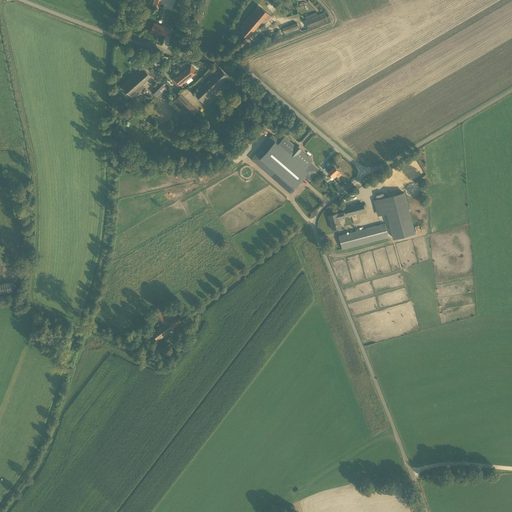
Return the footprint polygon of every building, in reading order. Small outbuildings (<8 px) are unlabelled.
[(180,9),(182,0),(175,0),(174,6),(180,9)] [(260,9),(257,7),(244,22),(247,25),(241,32),(248,38),(264,18),(267,21),(271,16),(262,8),(260,9)] [(316,12),(315,10),(312,11),(312,14),(305,17),(306,19),(304,20),(308,29),(328,21),(324,12),(320,13),(319,11),(316,12)] [(284,33),(299,27),(297,22),(282,28),(284,33)] [(167,28),(154,23),(151,31),(166,36),(166,34),(170,35),(172,28),(168,27),(167,28)] [(189,78),(196,73),(196,71),(191,65),(184,70),(189,78)] [(132,98),(143,88),(141,85),(150,76),(143,67),(121,86),(132,98)] [(227,77),(221,69),(221,70),(194,93),(204,102),(210,97),(209,96),(224,82),(222,81),(227,77)] [(183,88),(188,84),(186,81),(189,78),(184,70),(174,78),(180,85),(183,88)] [(168,88),(167,87),(168,86),(162,80),(151,91),(158,98),(168,88)] [(198,110),(181,93),(177,97),(173,101),(180,108),(181,107),(191,117),(198,110)] [(167,130),(172,126),(169,122),(164,126),(167,130)] [(282,176),(277,181),(291,193),(295,188),(294,187),(299,181),(300,182),(304,178),(303,177),(304,176),(309,180),(318,170),(310,163),(312,160),(300,150),(301,150),(297,146),(296,147),(284,137),(280,141),(272,135),(268,140),(273,144),(260,158),(282,176)] [(338,176),(341,174),(334,166),(328,172),(333,177),(336,175),(338,176)] [(374,200),(379,215),(386,213),(393,239),(415,233),(404,192),(374,200)] [(347,216),(365,211),(363,203),(345,208),(347,216)] [(344,217),(343,212),(337,214),(337,213),(328,216),(332,229),(341,227),(339,218),(344,217)] [(338,236),(342,249),(389,237),(385,223),(338,236)] [(184,320),(179,313),(175,309),(165,317),(161,310),(155,315),(163,326),(153,333),(158,340),(184,320)]
